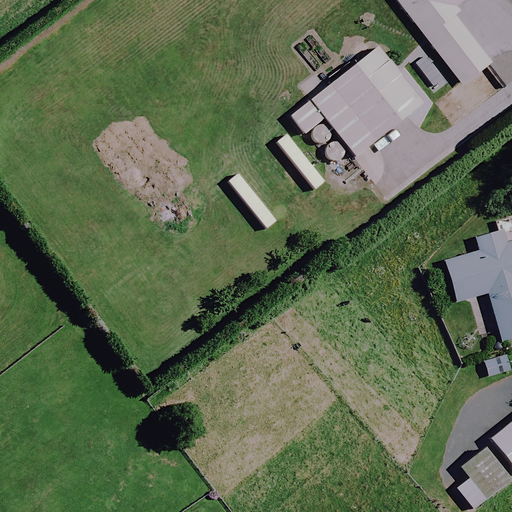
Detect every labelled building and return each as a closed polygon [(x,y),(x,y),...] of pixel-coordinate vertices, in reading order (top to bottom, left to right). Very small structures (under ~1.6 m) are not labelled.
[(394,0),(463,88),(492,65),(452,13),(468,0),(394,0)] [(422,107),(377,50),(310,102),(355,159),(422,107)] [(320,151),(335,139),(321,122),(306,135),(320,151)] [(307,141),(295,123),(279,134),(290,152),(307,141)] [(335,139),(320,151),(336,169),(350,157),(335,139)] [(324,176),(306,149),(295,157),(313,183),(324,176)] [(511,245),(509,247),(504,232),(476,240),(480,254),(445,264),(457,304),(488,295),(502,344),(511,341),(511,245)] [(507,357),(484,363),(489,379),(511,373),(507,357)] [(511,421),(489,440),(511,469),(511,421)] [(472,511),(485,502),(511,484),(484,444),(458,462),(470,480),(457,489),(472,511)]
